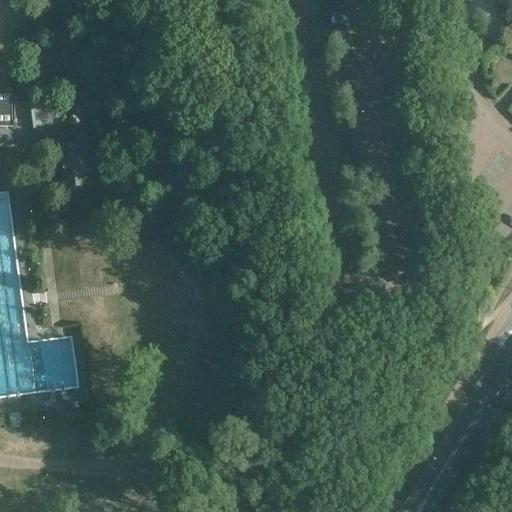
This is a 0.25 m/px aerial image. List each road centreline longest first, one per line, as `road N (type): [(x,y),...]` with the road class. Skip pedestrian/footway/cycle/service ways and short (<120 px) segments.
road 1 (secondary): [(418,511),(511,368)]
road 2 (residential): [(511,145),(471,105),(449,0)]
